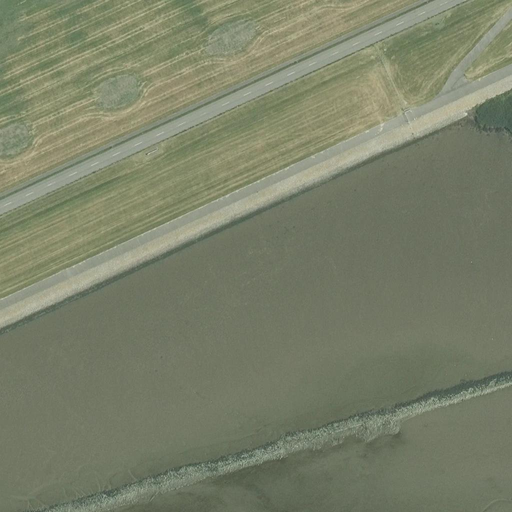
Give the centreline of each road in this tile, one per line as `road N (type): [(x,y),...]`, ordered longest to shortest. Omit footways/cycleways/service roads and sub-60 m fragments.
road 1 (track): [(511,71),(0,307)]
road 2 (residential): [(0,213),(462,0)]
